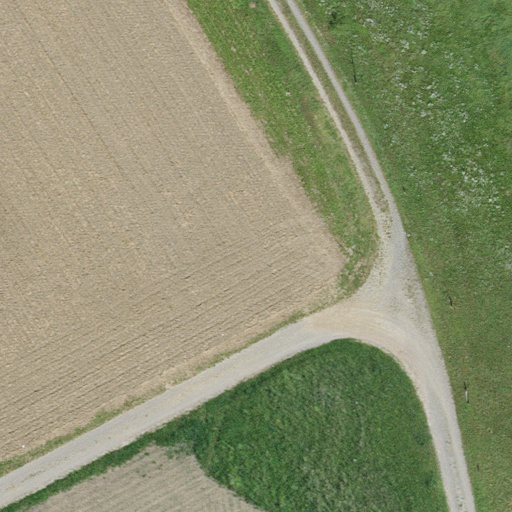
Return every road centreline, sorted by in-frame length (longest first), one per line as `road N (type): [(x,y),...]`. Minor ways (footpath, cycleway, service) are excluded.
road 1 (track): [(0,498),(264,353),(402,301),(458,511)]
road 2 (track): [(402,301),(384,232),(262,0)]
